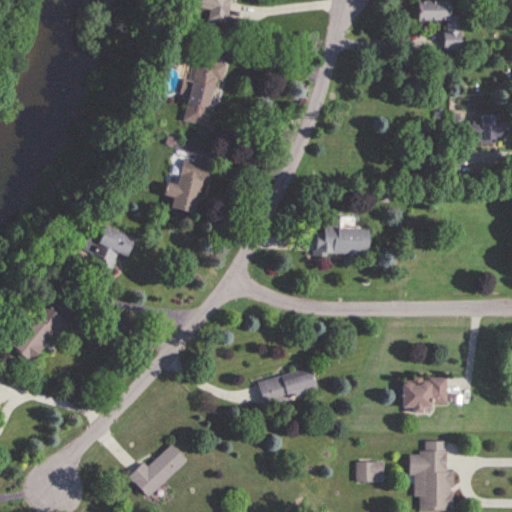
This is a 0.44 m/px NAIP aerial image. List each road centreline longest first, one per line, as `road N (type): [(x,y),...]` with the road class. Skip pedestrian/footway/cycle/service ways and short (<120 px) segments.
road 1 (residential): [(52,485),(232,279),(305,139),(352,0)]
road 2 (residential): [(511,307),(305,307),(232,279)]
